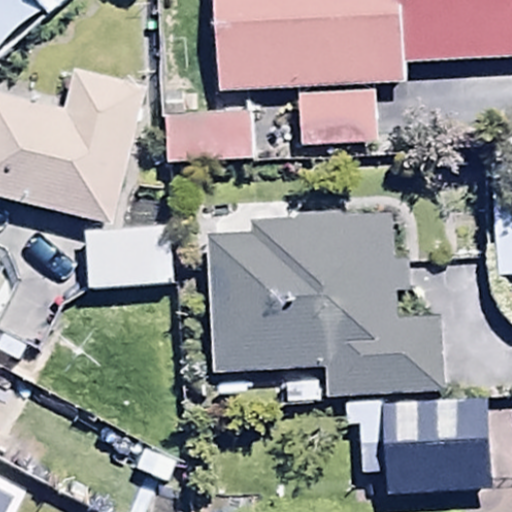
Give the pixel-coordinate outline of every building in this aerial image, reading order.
[(33,0),(47,15),(62,0),(33,0)] [(511,0),(207,0),(212,96),(291,92),(295,154),(376,150),(373,91),(405,89),(404,66),(511,60),(511,0)] [(0,97),(0,200),(109,227),(143,88),(69,70),(58,112),(0,97)] [(511,164),(490,165),(492,276),(511,275),(511,164)] [(204,238),(211,374),(322,368),(324,402),(438,396),(434,315),(397,317),(392,212),(246,219),(247,235),(204,238)] [(85,282),(85,291),(172,284),(167,228),(80,234),(81,248),(71,248),(74,283),(85,282)] [(382,476),(382,494),(489,494),(489,400),(340,404),(341,430),(358,429),(359,476),(382,476)] [(0,488),(0,507),(8,492),(0,488)]
